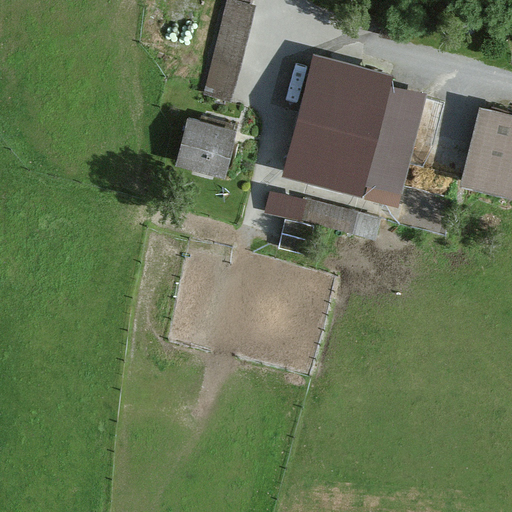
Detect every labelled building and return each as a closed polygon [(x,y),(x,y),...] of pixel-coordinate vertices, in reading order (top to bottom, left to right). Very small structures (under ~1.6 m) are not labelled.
[(226,0),(203,89),(231,96),(255,3),(242,0),(226,0)] [(313,50),(282,169),(361,189),(364,177),(370,179),(366,195),(396,203),(425,93),(388,83),(391,70),(313,50)] [(511,109),(477,101),(456,179),(511,193),(511,109)] [(223,169),(235,126),(207,119),(188,114),(177,157),(223,169)] [(379,214),(272,184),(265,208),(373,238),(379,214)] [(285,218),(278,245),(307,252),(314,225),(285,218)]
